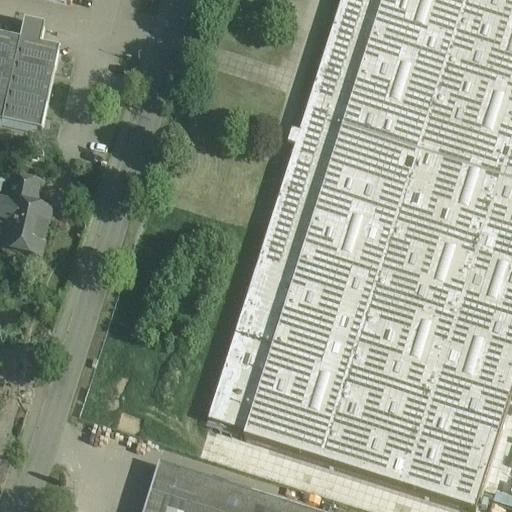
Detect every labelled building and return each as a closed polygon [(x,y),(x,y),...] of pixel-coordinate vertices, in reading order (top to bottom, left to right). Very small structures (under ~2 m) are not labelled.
[(511,0),(342,0),(207,425),(245,437),(243,443),(459,511),(476,511),(511,400),(511,0)] [(44,30),(24,26),(20,45),(2,128),(41,136),(59,54),(40,50),(44,30)] [(20,45),(0,40),(0,127),(2,128),(20,45)] [(42,189),(10,182),(5,207),(37,214),(42,189)] [(5,207),(0,206),(0,227),(5,228),(7,232),(2,255),(40,263),(49,225),(42,215),(37,214),(5,207)] [(290,511),(158,470),(145,511),(290,511)]
